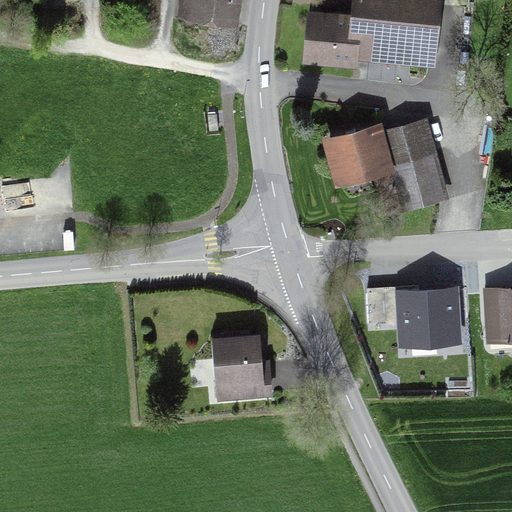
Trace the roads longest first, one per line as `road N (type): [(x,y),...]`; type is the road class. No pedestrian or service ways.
road 1 (tertiary): [(0,277),(293,256)]
road 2 (tertiary): [(293,256),(329,361),(401,511)]
road 3 (tertiary): [(265,0),(257,75),(266,154),(293,256)]
road 4 (residential): [(293,256),(511,243)]
